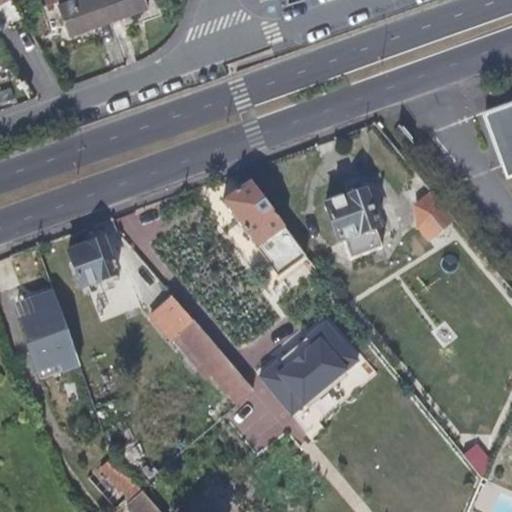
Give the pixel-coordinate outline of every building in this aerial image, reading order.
[(107,22),(99,0),(57,0),(69,35),(107,22)] [(147,9),(144,0),(99,0),(107,22),(147,9)] [(502,181),(511,177),(511,106),(480,117),(502,181)] [(287,230),(250,182),(223,204),(259,251),(287,230)] [(354,200),(328,208),(342,245),(345,244),(352,265),(385,253),(377,232),(384,229),(371,193),(366,195),(363,185),(350,190),(354,200)] [(458,227),(433,196),(417,211),(423,231),(435,246),(458,227)] [(103,241),(68,253),(80,291),(116,280),(103,241)] [(36,374),(76,360),(53,294),(29,302),(34,316),(21,321),(29,346),(27,347),(36,374)] [(34,316),(29,302),(16,307),(21,321),(34,316)] [(191,322),(174,302),(153,320),(171,342),(177,338),(227,396),(239,410),(255,397),(235,374),(191,322)] [(130,485),(110,461),(109,460),(107,462),(99,470),(125,501),(136,491),(130,485)] [(154,511),(138,494),(125,506),(130,511),(154,511)]
